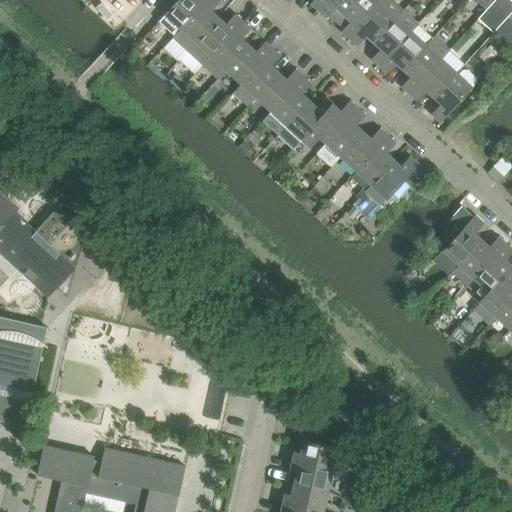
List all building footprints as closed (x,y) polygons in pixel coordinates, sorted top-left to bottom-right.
[(177,0),(159,20),(175,34),(206,0),(177,0)] [(218,0),(206,0),(181,28),(172,38),(187,51),(218,18),(210,11),(219,1),(218,0)] [(314,0),(311,3),(319,10),(327,0),(314,0)] [(327,0),(319,10),(326,17),(332,10),(340,17),(355,0),(327,0)] [(355,0),(340,17),(348,24),(342,31),(349,38),(383,0),(355,0)] [(395,0),(383,0),(349,38),(356,45),(365,35),(373,42),(404,8),(395,0)] [(494,0),(474,0),(485,10),(492,3),(494,0)] [(493,33),(508,17),(511,12),(511,1),(510,0),(494,0),(492,3),(485,10),(477,19),(493,33)] [(218,18),(187,51),(203,65),(242,22),(249,14),(243,8),(236,16),(235,15),(226,25),(218,18)] [(381,49),(372,59),(379,66),(417,24),(419,22),(404,8),(373,42),(381,49)] [(511,20),(508,17),(493,33),(511,50),(511,20)] [(217,79),(226,70),(248,45),(240,38),(249,28),(242,22),(203,65),(202,65),(217,79)] [(396,62),(403,70),(432,38),(417,24),(379,66),(387,72),(396,62)] [(411,77),(402,86),(409,93),(444,55),(451,48),(436,34),(432,38),(403,70),(411,77)] [(226,70),(241,84),(272,49),(265,43),(256,53),(248,45),(226,70)] [(247,106),(256,97),(278,73),(270,66),(279,56),(272,49),(241,84),(232,93),(247,106)] [(444,55),(409,93),(417,100),(426,90),(433,97),(459,69),(444,55)] [(441,104),(432,114),(440,121),(474,83),(476,81),(476,76),(468,68),(463,68),(461,71),(459,69),(433,97),(441,104)] [(256,97),(271,111),(302,77),(295,70),(286,80),(278,73),(256,97)] [(276,136),(286,125),(308,101),(300,93),(309,84),(302,77),(271,111),(261,122),(276,136)] [(180,79),(174,85),(179,90),(186,83),(180,79)] [(291,150),(301,139),(333,105),(325,98),(316,108),(308,101),(286,125),(276,136),(291,150)] [(340,112),(333,105),(301,139),(310,147),(319,137),(325,143),(357,109),(349,102),(340,112)] [(330,168),(340,157),(363,132),(355,125),(364,115),(357,109),(325,143),(315,154),(330,168)] [(370,139),(363,132),(340,157),(356,170),(387,136),(379,130),(370,139)] [(356,170),(371,184),(393,160),(385,153),(394,143),(387,136),(356,170)] [(252,146),(244,139),(238,147),(245,154),(252,146)] [(400,167),(393,160),(371,184),(386,199),(392,193),(404,179),(409,174),(418,164),(410,157),(400,167)] [(488,174),(495,180),(501,174),(494,167),(488,174)] [(410,184),(404,179),(392,193),(397,198),(410,184)] [(0,241),(28,268),(29,268),(24,273),(32,280),(36,275),(37,276),(52,289),(53,290),(56,287),(67,297),(89,222),(53,211),(34,232),(14,213),(18,208),(18,207),(17,208),(0,191),(0,241)] [(443,250),(434,260),(450,275),(452,272),(459,265),(481,241),(473,233),(482,224),(474,216),(465,226),(463,228),(452,218),(448,227),(435,242),(443,250)] [(481,241),(459,265),(452,272),(467,286),(505,244),(498,238),(489,248),(481,241)] [(471,294),(480,302),(511,268),(503,261),(511,251),(511,250),(505,244),(467,286),(473,292),(471,294)] [(488,324),(495,316),(511,297),(511,286),(509,284),(511,281),(511,268),(480,302),(473,310),(488,324)] [(511,297),(495,316),(510,330),(511,327),(511,297)] [(9,421),(13,421),(15,421),(16,417),(25,419),(23,427),(24,427),(43,345),(47,348),(47,347),(43,344),(47,327),(0,316),(0,420),(2,421),(6,421),(9,421)] [(498,333),(490,342),(495,346),(503,337),(498,333)] [(294,451),(292,460),(332,469),(337,448),(322,445),(324,437),(324,436),(303,416),(302,416),(297,439),(303,441),(300,453),(294,451)] [(173,511),(177,495),(178,495),(185,466),(104,448),(100,466),(92,464),(94,457),(43,445),(36,475),(61,480),(53,511),(173,511)] [(332,469),(292,460),(290,470),(296,471),(293,483),(327,491),(332,469)] [(284,493),(282,503),(323,511),(327,491),(293,483),(291,495),(284,493)] [(382,492),(380,501),(392,504),(393,499),(384,490),(382,492)] [(390,511),(392,504),(380,501),(378,510),(388,511),(390,511)] [(323,511),(282,503),(280,511),(323,511)]
